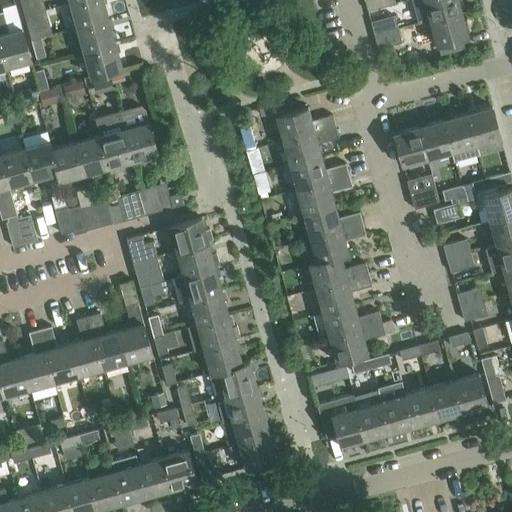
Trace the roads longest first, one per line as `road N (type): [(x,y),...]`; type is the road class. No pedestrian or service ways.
road 1 (residential): [(277,511),(511,447)]
road 2 (residential): [(379,97),(511,62)]
road 3 (residential): [(0,293),(120,260)]
